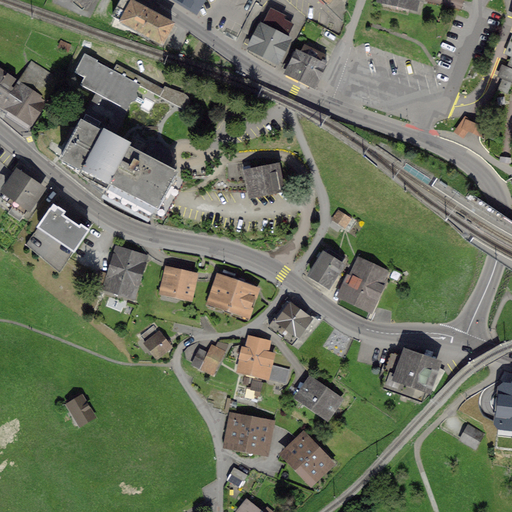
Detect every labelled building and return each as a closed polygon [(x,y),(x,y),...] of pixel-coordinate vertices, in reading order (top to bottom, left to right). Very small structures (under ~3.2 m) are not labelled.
[(89,9),(92,3),(88,0),(74,0),(74,1),(82,7),(89,9)] [(120,0),(113,14),(162,41),(172,23),(133,1),(131,4),(124,0),(120,0)] [(345,0),(323,0),(325,1),(326,0),(328,0),(345,15),(345,0)] [(289,39),(288,38),(289,35),(286,34),(291,24),(281,19),(283,15),(273,10),(265,26),(261,24),(250,45),(279,60),(289,39)] [(511,33),(510,38),(511,38),(511,41),(508,51),(511,52),(511,55),(499,88),(508,92),(511,80),(511,33)] [(296,51),(286,70),(316,85),(327,60),(323,58),(325,54),(304,45),(300,53),(296,51)] [(135,99),(142,102),(140,105),(150,110),(155,101),(146,96),(144,99),(138,95),(136,91),(140,84),(160,95),(164,88),(117,63),(113,70),(96,61),(96,59),(86,54),(77,71),(86,76),(82,83),(97,91),(85,114),(86,114),(66,151),(62,158),(104,192),(151,216),(152,215),(157,217),(166,214),(168,209),(166,208),(175,191),(174,190),(181,176),(159,165),(167,148),(152,140),(150,144),(135,136),(130,145),(105,132),(107,128),(114,132),(131,100),(135,99)] [(0,104),(4,107),(8,110),(6,113),(27,128),(56,84),(33,70),(24,84),(20,81),(16,88),(12,85),(16,78),(8,72),(6,75),(0,70),(0,104)] [(473,121),(466,116),(457,130),(463,134),(468,127),(470,128),(472,123),(471,123),(473,121)] [(54,152),(62,158),(66,151),(59,146),(54,152)] [(250,165),(244,166),(246,175),(249,190),(249,194),(284,188),(279,163),(251,169),(250,165)] [(41,188),(18,172),(1,197),(15,206),(10,213),(20,219),(41,188)] [(246,175),(230,175),(230,190),(249,190),(246,175)] [(26,244),(60,271),(83,237),(87,231),(62,214),(65,211),(54,204),(26,244)] [(334,216),(346,224),(352,216),(348,214),(347,215),(339,209),(334,216)] [(147,256),(117,247),(104,286),(135,296),(147,256)] [(324,253),(311,273),(329,285),(342,264),(341,263),(345,257),(329,247),(325,253),(324,253)] [(341,293),(371,307),(388,272),(362,258),(351,280),(348,279),(341,293)] [(165,289),(189,295),(193,275),(169,270),(165,289)] [(213,300),(246,312),(254,289),(235,282),(221,278),(213,300)] [(269,326),(292,343),(311,318),(287,301),(269,326)] [(147,342),(158,355),(171,345),(160,331),(147,342)] [(274,353),(266,351),(268,342),(250,338),(248,348),(244,347),(243,350),(242,350),(238,368),(287,380),(290,368),(271,363),(274,353)] [(214,372),(218,364),(216,363),(218,358),(220,359),(224,351),(212,345),(208,353),(201,350),(195,363),(214,372)] [(423,385),(428,386),(436,362),(407,352),(405,358),(392,353),(381,386),(418,399),(423,385)] [(504,400),(499,398),(498,403),(480,396),(474,411),(492,418),(502,419),(511,419),(511,379),(504,400)] [(253,380),(252,387),(261,389),(262,382),(253,380)] [(299,397),(326,416),(340,397),(317,381),(313,387),(308,383),(299,397)] [(220,411),(228,413),(232,398),(224,396),(225,392),(218,390),(219,387),(212,385),(208,400),(215,402),(214,406),(221,407),(220,411)] [(67,400),(81,423),(94,415),(83,396),(82,396),(80,392),(67,400)] [(287,427),(298,436),(309,426),(294,415),(278,408),(274,422),(287,427)] [(235,417),(230,442),(264,449),(269,424),(235,417)] [(484,432),(469,424),(461,439),(475,447),(484,432)] [(287,453),(312,478),(328,462),(304,437),(287,453)] [(235,467),(228,479),(240,485),(247,474),(235,467)] [(272,511),(273,511),(268,507),(264,511),(262,511),(247,500),(239,509),(242,511),(272,511)]
